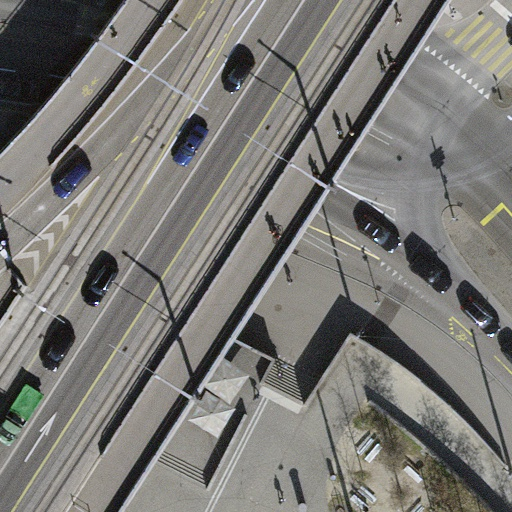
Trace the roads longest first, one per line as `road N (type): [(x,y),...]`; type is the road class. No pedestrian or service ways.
road 1 (secondary): [(0,511),(324,0)]
road 2 (primary): [(0,72),(121,96),(336,186),(380,213),(511,350)]
road 3 (secondary): [(254,0),(0,402)]
road 4 (primary): [(232,0),(0,248)]
road 5 (tertiary): [(511,193),(452,124),(359,49),(242,0)]
